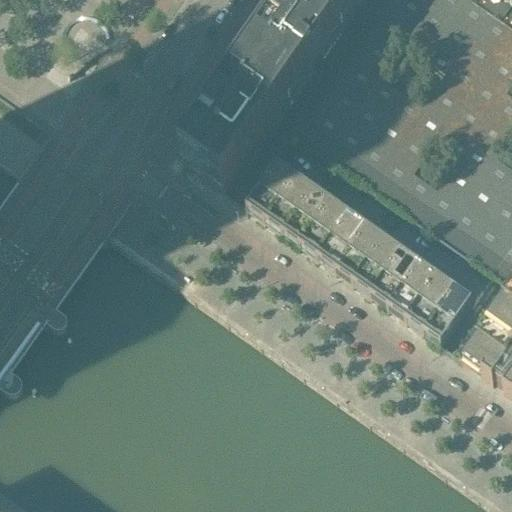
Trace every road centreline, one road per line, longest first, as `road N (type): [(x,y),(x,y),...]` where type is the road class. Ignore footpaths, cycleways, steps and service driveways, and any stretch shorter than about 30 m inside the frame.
road 1 (residential): [(511,440),(114,162)]
road 2 (tertiary): [(0,332),(114,162)]
road 3 (tertiary): [(85,143),(0,271)]
road 4 (tertiary): [(186,35),(85,143)]
road 5 (tertiary): [(114,162),(186,35)]
